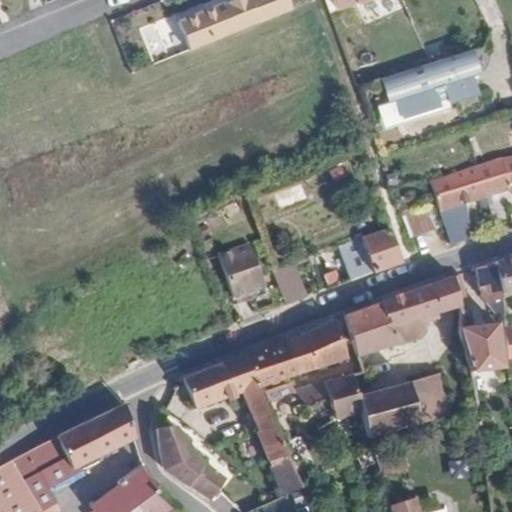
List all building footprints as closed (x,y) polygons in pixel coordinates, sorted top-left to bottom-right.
[(285,0),(230,0),(178,21),(191,52),(290,11),(285,0)] [(468,51),(379,80),(384,103),(469,76),(476,74),(468,51)] [(384,103),(375,108),(382,129),(479,101),(469,76),(384,103)] [(511,188),(511,158),(497,161),(502,190),(511,188)] [(502,190),(497,161),(427,180),(436,206),(447,204),(502,190)] [(422,190),(394,200),(402,226),(432,216),(422,190)] [(436,206),(445,233),(455,230),(447,204),(436,206)] [(340,245),(353,279),(398,262),(387,229),(340,245)] [(217,255),(232,298),(262,286),(247,243),(217,255)] [(511,255),(490,263),(499,298),(511,294),(511,255)] [(270,269),(282,305),(305,296),(293,262),(270,269)] [(487,301),(499,298),(490,263),(473,269),(478,295),(479,297),(484,300),(487,301)] [(451,276),(456,303),(464,301),(458,274),(451,276)] [(421,316),(457,306),(456,303),(451,276),(378,301),(391,343),(416,336),(421,329),(421,316)] [(262,286),(232,298),(235,305),(265,293),(262,286)] [(355,353),(391,343),(378,301),(343,313),(355,353)] [(301,334),(283,340),(297,373),(345,357),(332,318),(301,334)] [(457,328),(466,369),(498,365),(493,324),(457,328)] [(505,358),(511,357),(511,331),(507,332),(503,332),(505,358)] [(283,340),(244,354),(257,387),(297,373),(283,340)] [(255,431),(281,494),(298,487),(293,474),(279,441),(269,416),(257,387),(244,354),(182,377),(195,409),(243,393),(257,430),(255,431)] [(360,410),(356,396),(349,373),(320,382),(333,419),(352,412),(360,410)] [(368,435),(415,422),(404,381),(356,396),(360,410),(367,433),(368,435)] [(313,426),(333,419),(320,382),(288,392),(313,426)] [(135,438),(125,405),(61,433),(0,463),(0,511),(30,511),(38,508),(20,476),(64,455),(70,467),(135,438)] [(279,441),(298,433),(285,409),(269,416),(279,441)] [(360,435),(367,433),(360,410),(352,412),(360,435)] [(164,469),(205,497),(224,479),(200,460),(178,425),(159,428),(164,469)] [(293,474),(314,465),(298,433),(279,441),(293,474)] [(373,452),(380,475),(403,469),(396,445),(373,452)] [(144,470),(142,460),(120,474),(125,482),(144,470)] [(144,470),(125,482),(91,504),(94,509),(95,511),(120,511),(156,489),(144,470)] [(390,506),(391,511),(417,511),(413,498),(390,506)]
